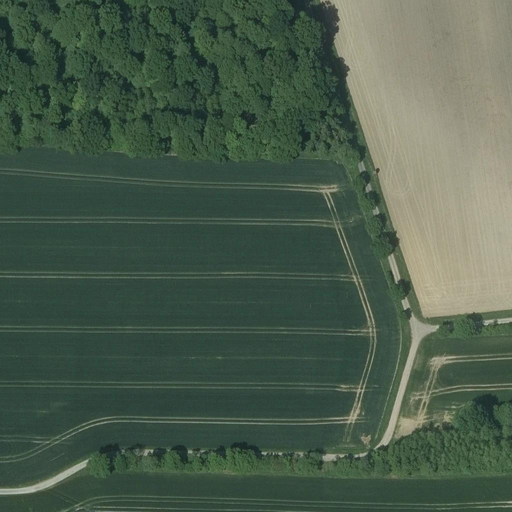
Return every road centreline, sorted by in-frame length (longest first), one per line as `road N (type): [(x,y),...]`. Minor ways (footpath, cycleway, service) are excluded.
road 1 (unclassified): [(418,327),(385,435),(364,453),(113,448),(41,484),(0,491)]
road 2 (unclassified): [(418,327),(399,303),(307,0)]
